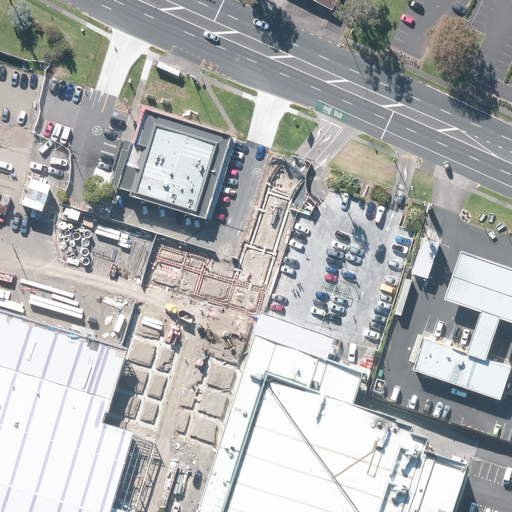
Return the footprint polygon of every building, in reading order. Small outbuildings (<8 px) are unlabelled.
[(337,0),(317,0),(333,8),(337,0)] [(229,136),(140,108),(115,187),(203,216),(229,136)] [(160,237),(109,416),(217,445),(225,448),(256,354),(351,385),(372,396),(375,383),(426,226),(396,211),(313,170),(285,157),(270,176),(246,249),(242,261),(160,237)] [(511,269),(452,250),(437,298),(511,321),(511,269)] [(0,511),(130,511),(151,440),(97,425),(101,412),(121,346),(0,311),(0,511)] [(417,335),(405,370),(500,402),(511,367),(417,335)] [(351,385),(256,354),(225,448),(204,511),(459,511),(474,470),(338,425),(351,385)]
